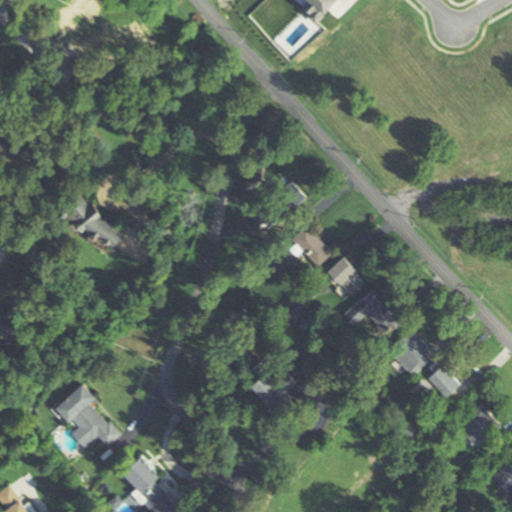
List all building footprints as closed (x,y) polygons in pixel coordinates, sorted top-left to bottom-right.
[(303,196),(288,180),(260,208),(275,224),(303,196)] [(107,247),(122,225),(69,190),(55,212),(107,247)] [(315,266),(330,251),(304,224),(289,239),(315,266)] [(364,281),(340,256),(325,270),(348,295),(364,281)] [(369,312),(388,331),(402,318),(371,286),(345,313),(357,325),(369,312)] [(279,312),(292,324),(307,309),(295,296),(279,312)] [(427,347),(408,328),(387,349),(412,374),(426,360),(420,354),(427,347)] [(426,377),(445,396),(459,382),(439,363),(426,377)] [(257,403),(290,396),(285,373),(271,376),(268,365),(249,370),(257,403)] [(100,453),(119,435),(88,401),(93,397),(79,382),(55,404),(100,453)] [(474,446),(498,425),(478,403),(454,424),(474,446)] [(155,478),(138,456),(117,472),(148,511),(171,511),(176,509),(153,480),(155,478)] [(492,476),(511,497),(511,466),(508,462),(492,476)] [(0,506),(4,511),(27,511),(8,485),(0,490),(0,506)]
